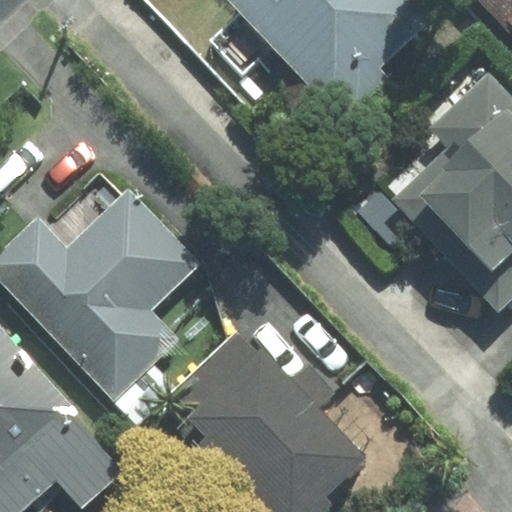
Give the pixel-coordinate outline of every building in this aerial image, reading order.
[(439,34),(408,0),(236,0),(345,119),(439,34)] [(511,0),(482,0),(511,29),(511,0)] [(511,120),(485,93),(376,203),(494,319),(511,300),(511,120)] [(36,216),(0,247),(0,289),(103,406),(177,341),(159,320),(216,270),(139,183),(64,248),(36,216)] [(236,329),(149,409),(243,511),(329,511),(371,474),(236,329)] [(66,511),(76,511),(119,475),(0,338),(0,511),(46,511),(58,502),(66,511)]
